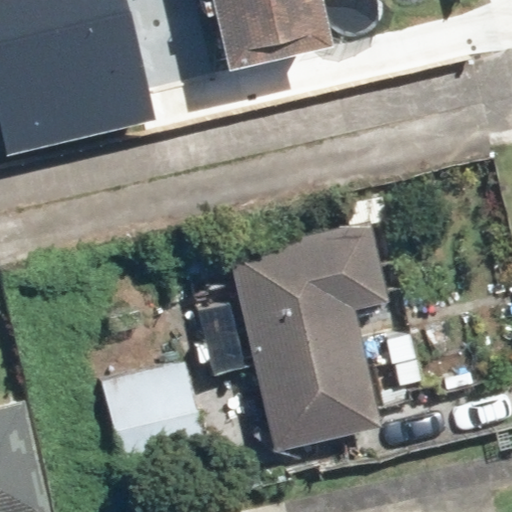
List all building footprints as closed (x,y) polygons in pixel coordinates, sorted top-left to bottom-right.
[(0,0),(0,96),(11,149),(140,121),(113,0),(0,0)] [(320,0),(208,0),(220,56),(327,34),(320,0)] [(372,216),(223,243),(228,267),(189,274),(208,374),(251,366),(266,445),(377,424),(354,300),(386,294),(372,216)] [(188,353),(96,372),(116,471),(208,452),(188,353)] [(0,511),(52,511),(26,389),(0,394),(0,511)]
